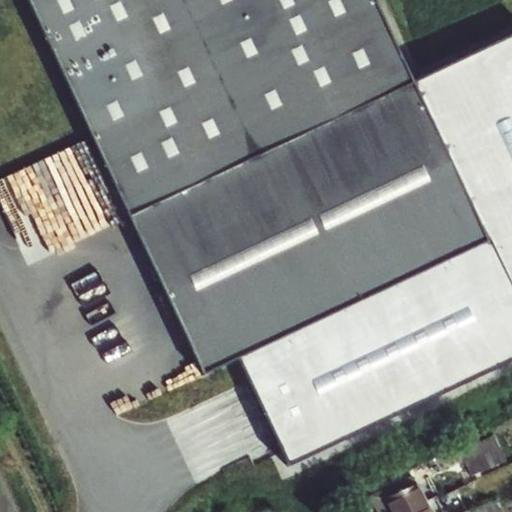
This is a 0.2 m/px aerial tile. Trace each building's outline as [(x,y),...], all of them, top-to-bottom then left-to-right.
[(23,0),(199,376),(240,357),(487,242),(411,78),(374,0),(23,0)] [(487,242),(240,357),(290,465),(511,361),(511,31),(411,78),(487,242)] [(55,156),(0,180),(0,187),(23,239),(47,228),(55,248),(88,233),(55,156)] [(419,473),(413,476),(416,482),(422,478),(419,473)] [(365,500),(372,511),(407,511),(422,504),(406,477),(365,500)] [(438,511),(458,511),(453,502),(438,511)]
